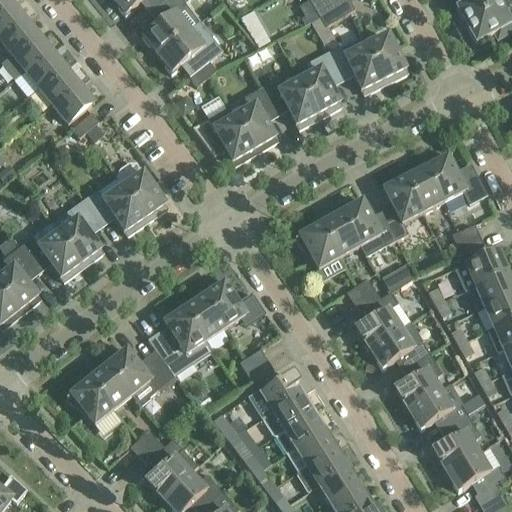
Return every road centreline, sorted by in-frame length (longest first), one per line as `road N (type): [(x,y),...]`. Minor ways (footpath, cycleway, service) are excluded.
road 1 (residential): [(417,511),(232,225)]
road 2 (unclassified): [(0,392),(113,302),(232,225)]
road 3 (residential): [(232,225),(56,0)]
road 4 (unclassified): [(232,225),(465,101)]
road 5 (residential): [(109,511),(0,396)]
